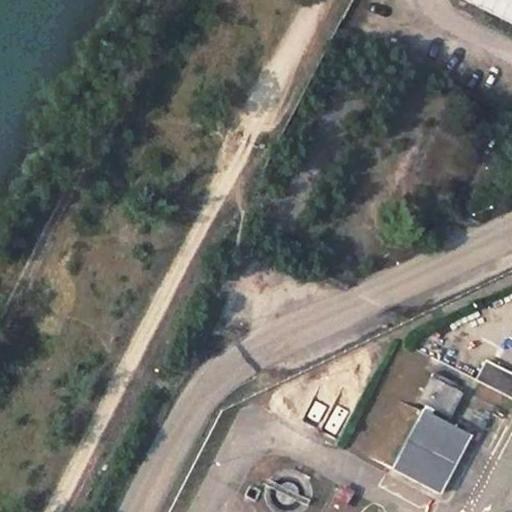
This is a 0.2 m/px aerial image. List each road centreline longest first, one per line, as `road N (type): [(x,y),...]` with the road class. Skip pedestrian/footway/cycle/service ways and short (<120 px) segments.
road 1 (track): [(54,511),(320,0)]
road 2 (unclassified): [(142,511),(206,388),(253,352),(511,233)]
road 3 (track): [(0,326),(167,0)]
